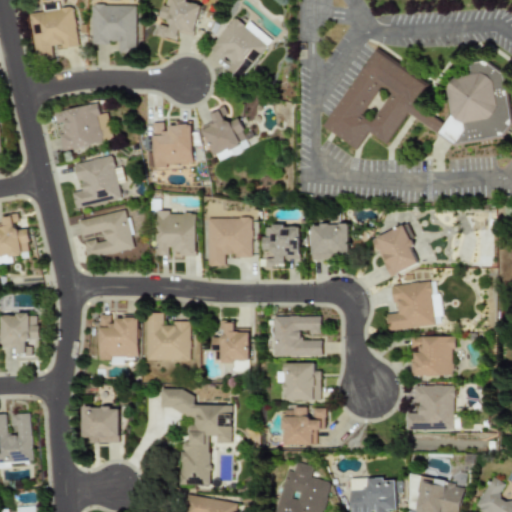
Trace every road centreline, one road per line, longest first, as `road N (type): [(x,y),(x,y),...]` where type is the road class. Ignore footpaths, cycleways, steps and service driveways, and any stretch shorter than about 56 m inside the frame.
road 1 (residential): [(1,0),(68,288),(58,387),(65,511)]
road 2 (residential): [(68,288),(332,295),(354,306),(356,356),(372,389)]
road 3 (residential): [(25,96),(93,81),(187,80)]
